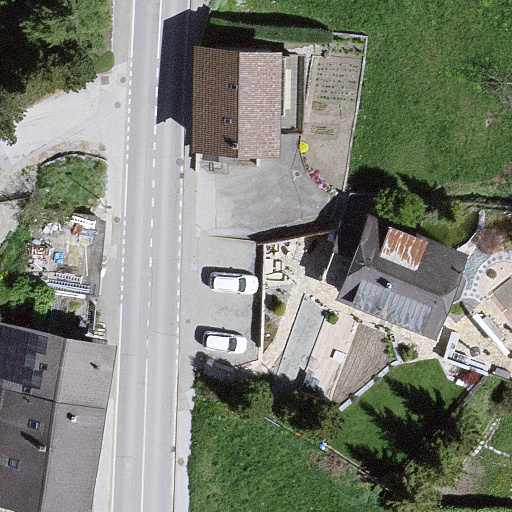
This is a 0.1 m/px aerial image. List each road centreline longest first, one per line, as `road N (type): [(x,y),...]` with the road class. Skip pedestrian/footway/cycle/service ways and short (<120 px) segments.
road 1 (secondary): [(141,511),(155,94)]
road 2 (residential): [(0,132),(54,128),(155,94)]
